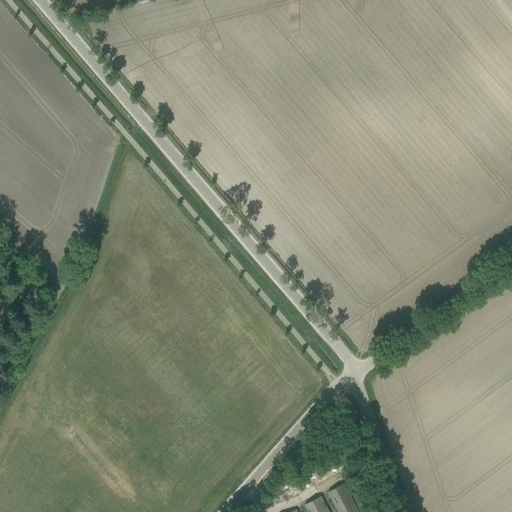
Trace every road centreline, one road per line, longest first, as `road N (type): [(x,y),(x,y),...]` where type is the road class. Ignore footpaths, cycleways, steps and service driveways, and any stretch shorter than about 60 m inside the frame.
road 1 (tertiary): [(357,372),(41,0)]
road 2 (unclassified): [(357,372),(511,257)]
road 3 (unclassified): [(226,511),(357,372)]
road 4 (tertiary): [(400,511),(357,372)]
